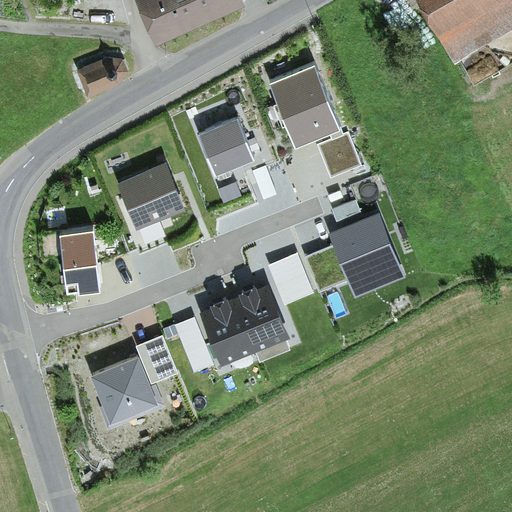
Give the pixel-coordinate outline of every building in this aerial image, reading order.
[(236,0),(141,0),(159,42),(240,7),(236,0)] [(511,0),(416,0),(451,64),(511,31),(511,0)] [(112,57),(80,70),(91,94),(122,81),(127,71),(122,58),(112,57)] [(315,59),(270,78),(296,142),(342,123),(315,59)] [(239,114),(199,131),(216,171),(256,154),(239,114)] [(320,142),(331,172),(362,161),(351,131),(320,142)] [(167,157),(118,177),(137,225),(186,205),(167,157)] [(380,208),(329,228),(335,241),(306,253),(320,288),(349,276),(356,294),(407,274),(380,208)] [(94,224),(60,228),(68,288),(101,284),(94,224)] [(269,261),(285,301),(313,290),(297,250),(269,261)] [(269,278),(200,306),(222,360),(290,333),(269,278)] [(196,312),(177,320),(197,366),(216,358),(196,312)] [(140,349),(91,369),(104,401),(100,402),(109,425),(165,402),(156,380),(152,381),(151,379),(179,368),(163,330),(137,341),(140,349)]
